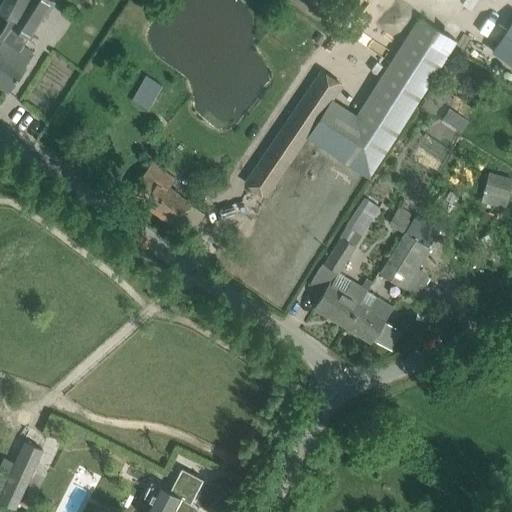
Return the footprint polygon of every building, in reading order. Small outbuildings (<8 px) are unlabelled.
[(28,0),(26,5),(13,27),(0,43),(0,85),(8,92),(26,68),(24,67),(35,53),(23,45),(27,38),(29,40),(42,17),(46,19),(56,3),(52,0),(51,0),(28,0)] [(26,5),(28,0),(3,0),(0,7),(0,11),(12,18),(0,33),(0,43),(13,27),(26,5)] [(345,103),(317,145),(371,179),(456,44),(458,41),(457,41),(417,16),(357,112),(345,103)] [(511,20),(492,50),(511,63),(511,20)] [(306,138),(344,83),(321,68),(243,185),(266,200),(306,138)] [(146,110),(162,84),(144,74),(128,100),(146,110)] [(461,131),(468,120),(450,107),(442,118),(461,131)] [(175,179),(166,173),(152,162),(141,177),(129,193),(175,227),(187,211),(192,204),(169,187),(175,179)] [(484,192),(508,198),(511,182),(511,179),(488,173),(484,192)] [(392,222),(406,229),(414,212),(401,205),(392,222)] [(380,271),(387,276),(404,286),(428,246),(436,232),(414,218),(405,232),(380,271)] [(355,245),(361,236),(347,227),(324,264),(340,273),(356,246),(355,245)] [(345,326),(367,291),(351,281),(345,291),(329,281),(314,307),(345,326)] [(367,291),(345,326),(372,342),(374,338),(390,348),(399,332),(383,323),(393,306),(377,297),(367,291)] [(24,441),(0,493),(0,499),(15,507),(42,449),(24,441)] [(173,511),(182,497),(190,502),(203,478),(182,467),(170,490),(157,484),(142,511),(173,511)]
